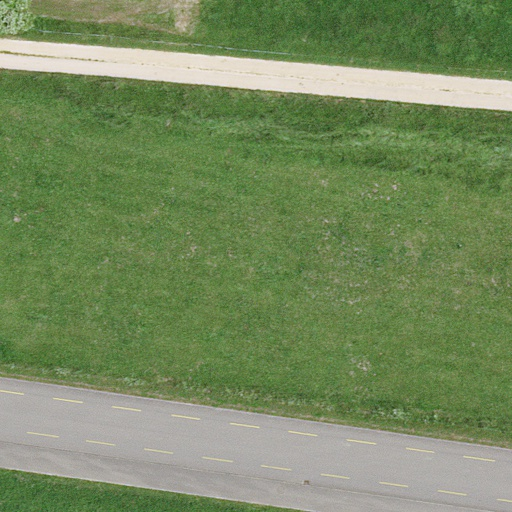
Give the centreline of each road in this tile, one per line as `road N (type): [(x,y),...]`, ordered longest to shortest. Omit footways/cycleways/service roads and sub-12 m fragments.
road 1 (unclassified): [(511,480),(0,408)]
road 2 (residential): [(0,50),(511,95)]
